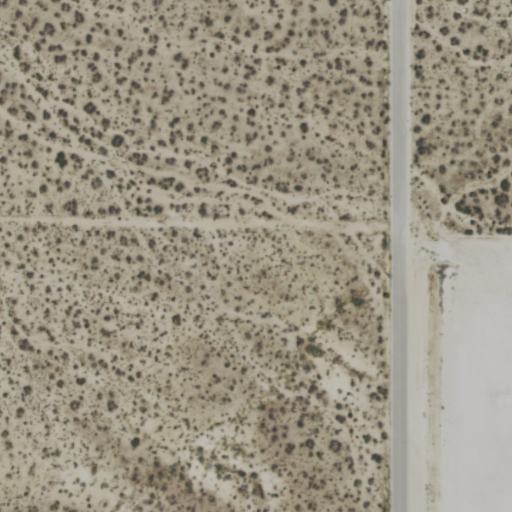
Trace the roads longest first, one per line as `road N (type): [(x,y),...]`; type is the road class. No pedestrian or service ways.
road 1 (tertiary): [(395,0),(396,511)]
road 2 (track): [(395,223),(0,219)]
